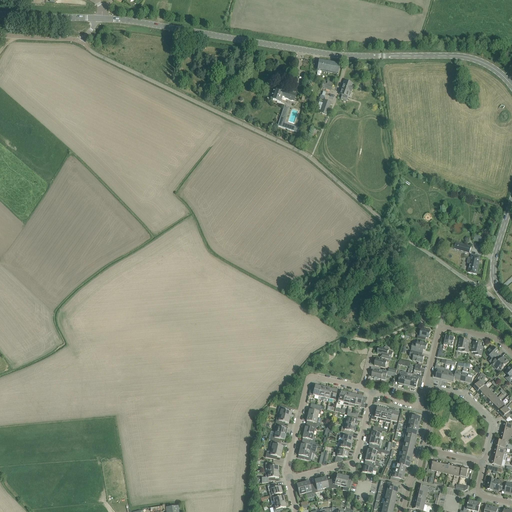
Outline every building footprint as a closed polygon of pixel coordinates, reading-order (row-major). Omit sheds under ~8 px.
[(322,71),(327,73),(333,74),(338,75),(340,63),(319,59),(317,74),(322,75),(322,71)] [(341,91),(340,95),(343,96),(348,97),(349,94),(350,91),(351,92),(353,87),(351,87),(352,84),(344,81),(341,91)] [(333,86),(327,84),(323,82),(322,88),(331,91),(333,86)] [(282,98),(289,100),(294,102),(296,96),(284,92),(284,91),(282,90),(277,88),(273,100),(280,103),(282,98)] [(324,101),(320,111),(320,113),(327,116),(331,103),(324,101)] [(283,123),(288,107),(286,106),(287,105),(285,104),(284,105),(284,106),(279,122),(277,126),(287,130),(289,125),(284,123),(283,123)] [(456,243),(454,249),(470,254),(471,247),(456,243)] [(470,264),(469,268),(468,273),(477,275),(480,257),(472,255),(471,259),(469,258),(467,263),(470,264)] [(430,331),(422,329),(420,336),(418,336),(417,339),(425,341),(426,338),(429,339),(429,337),(430,336),(430,334),(430,333),(430,331)] [(455,338),(451,337),(446,336),(445,339),(444,339),(443,343),(444,344),(443,350),(446,351),(447,347),(453,348),(453,347),(455,347),(457,341),(454,341),(455,338)] [(458,349),(458,351),(462,352),(468,353),(469,349),(470,345),(467,344),(468,341),(467,341),(460,339),(459,344),(458,349)] [(411,350),(420,352),(422,353),(423,350),(426,351),(427,344),(418,342),(417,345),(413,344),(411,350)] [(474,342),(473,347),(471,352),(476,353),(475,355),(481,356),(482,356),(483,347),(480,347),(481,344),(474,342)] [(378,353),(378,354),(382,355),(382,358),(391,360),(392,355),(388,354),(389,351),(388,350),(389,349),(388,348),(388,347),(387,347),(386,347),(385,347),(385,348),(384,348),(384,349),(379,348),(379,349),(377,349),(376,353),(378,353)] [(493,347),(492,347),(489,349),(490,350),(486,354),(491,358),(488,361),(491,364),(497,358),(495,356),(498,352),(493,347)] [(422,353),(420,352),(411,350),(410,357),(414,358),(413,361),(422,363),(424,357),(422,356),(422,353)] [(498,358),(495,361),(492,365),(497,370),(499,367),(502,370),(509,362),(506,359),(505,360),(503,358),(501,360),(498,358)] [(388,366),(386,365),(387,362),(381,360),(376,359),(375,366),(385,368),(387,368),(388,366)] [(444,373),(443,372),(438,371),(439,367),(436,366),(433,378),(440,380),(440,379),(442,380),(444,373)] [(373,371),(372,377),(374,378),(374,379),(379,380),(379,379),(381,380),(385,381),(386,378),(387,375),(387,373),(388,372),(381,370),(376,369),(378,370),(377,372),(373,371)] [(448,382),(450,371),(445,370),(444,373),(442,380),(444,380),(444,381),(448,382)] [(398,384),(400,384),(400,385),(405,386),(405,385),(407,376),(407,374),(407,373),(406,373),(405,372),(403,372),(402,372),(398,371),(397,378),(400,379),(398,384)] [(451,383),(451,382),(454,383),(454,380),(456,373),(450,371),(448,382),(451,383)] [(410,387),(414,389),(415,388),(416,388),(418,382),(422,383),(423,377),(419,376),(419,377),(413,375),(412,378),(410,387)] [(410,387),(412,378),(407,376),(405,385),(405,386),(404,386),(408,388),(409,386),(410,387)] [(481,381),(477,384),(474,388),(478,392),(485,385),(481,381)] [(309,396),(314,397),(315,396),(318,397),(321,386),(317,385),(317,386),(315,386),(314,388),(311,388),(309,396)] [(482,396),(489,390),(485,385),(478,392),(482,396)] [(328,389),(326,388),(323,399),(324,399),(325,400),(326,398),(329,399),(332,389),(328,388),(328,389)] [(486,401),(493,394),(489,390),(482,396),(486,401)] [(340,392),(339,396),(338,403),(340,403),(340,402),(344,403),(346,392),(342,391),(342,392),(340,392)] [(346,392),(344,403),(343,405),(349,406),(351,394),(350,394),(350,393),(346,392)] [(351,394),(349,406),(354,407),(355,405),(357,395),(353,394),(353,395),(351,394)] [(493,394),(486,401),(491,405),(498,398),(493,394)] [(357,395),(355,405),(358,406),(358,407),(363,408),(365,400),(362,400),(363,397),(361,396),(357,395)] [(495,409),(502,402),(498,398),(491,405),(495,409)] [(506,407),(502,402),(495,409),(499,414),(500,413),(506,407)] [(280,412),(280,416),(290,418),(291,412),(286,411),(287,408),(282,407),(279,406),(278,412),(280,412)] [(313,407),(313,408),(312,411),(309,410),(309,412),(308,411),(307,415),(318,418),(318,414),(320,415),(321,409),(319,409),(313,407)] [(371,420),(376,421),(376,418),(380,419),(383,408),(378,407),(378,408),(377,408),(376,410),(373,410),(371,420)] [(506,421),(510,417),(511,416),(508,413),(510,411),(506,407),(500,413),(504,417),(503,418),(506,421)] [(383,408),(380,419),(379,421),(385,422),(385,421),(388,410),(386,410),(386,409),(383,408)] [(390,411),(388,410),(385,421),(387,422),(388,420),(391,421),(394,411),(390,410),(390,411)] [(394,411),(391,421),(395,422),(394,425),(396,426),(399,413),(397,412),(394,411)] [(408,420),(419,423),(420,418),(415,417),(416,414),(409,412),(408,420)] [(309,422),(309,425),(317,427),(318,422),(317,422),(318,418),(307,415),(306,419),(307,420),(307,421),(309,422)] [(289,424),(290,418),(280,416),(279,419),(277,418),(275,424),(283,425),(283,422),(289,424)] [(356,423),(357,421),(354,421),(355,418),(349,416),(347,416),(345,421),(347,421),(346,425),(356,427),(357,423),(356,423)] [(276,433),(286,435),(287,430),(282,428),(283,425),(275,424),(274,429),(276,430),(276,433)] [(303,433),(314,435),(314,431),(316,432),(317,427),(309,425),(308,428),(305,427),(305,429),(304,429),(303,433)] [(356,427),(346,425),(345,428),(342,427),(341,432),(343,433),(351,435),(351,432),(354,433),(355,431),(356,427)] [(383,432),(381,432),(375,430),(375,433),(372,432),(371,434),(370,438),(380,440),(381,437),(384,438),(385,433),(383,432)] [(511,438),(511,433),(511,431),(503,430),(501,435),(511,438)] [(284,441),(286,435),(276,433),(275,436),(272,435),(271,441),(279,442),(279,440),(284,441)] [(305,439),(304,442),(313,444),(314,439),(313,439),(314,435),(303,433),(302,437),(303,437),(302,438),(305,439)] [(352,440),(353,438),(350,438),(351,435),(343,433),(342,437),(340,436),(339,438),(339,440),(339,441),(338,441),(342,442),(352,444),(353,440),(352,440)] [(498,441),(509,444),(511,438),(501,435),(500,441),(498,441)] [(371,447),(379,449),(380,444),(379,444),(380,440),(370,438),(369,442),(369,444),(372,444),(371,447)] [(278,445),(279,442),(271,441),(270,446),(272,447),(272,450),(282,452),(283,447),(278,445)] [(509,444),(498,441),(496,446),(506,449),(507,443),(509,444)] [(299,450),(309,452),(310,449),(311,449),(313,444),(304,442),(303,445),(301,444),(301,446),(300,446),(299,450)] [(352,444),(342,442),(341,445),(340,445),(338,450),(347,452),(347,449),(350,450),(351,448),(352,444)] [(506,449),(496,446),(494,452),(504,455),(506,449)] [(379,449),(371,447),(370,450),(368,450),(367,451),(366,455),(376,458),(377,454),(381,455),(381,453),(389,455),(390,452),(384,451),(379,449)] [(343,456),(347,457),(348,452),(347,452),(338,450),(336,449),(335,452),(338,452),(337,455),(336,455),(336,458),(340,459),(340,458),(343,458),(343,456)] [(280,458),(282,452),(272,450),(271,453),(267,452),(265,458),(270,459),(275,460),(275,457),(280,458)] [(310,462),(311,457),(309,456),(309,452),(299,450),(298,454),(299,454),(298,456),(301,456),(300,459),(310,462)] [(493,458),(503,460),(504,455),(494,452),(493,458)] [(367,464),(375,466),(376,462),(375,461),(376,458),(366,455),(365,459),(365,461),(368,462),(367,464)] [(492,464),(496,465),(501,466),(503,460),(493,458),(492,464)] [(437,472),(439,462),(433,461),(434,459),(431,470),(437,472)] [(437,472),(443,473),(445,464),(439,462),(437,472)] [(268,472),(278,472),(278,467),(273,467),(273,463),(268,463),(265,463),(265,469),(268,469),(268,472)] [(372,475),(373,471),(374,472),(375,466),(367,464),(366,468),(364,467),(363,468),(362,468),(361,473),(372,475)] [(451,465),(445,464),(443,473),(449,475),(451,465)] [(457,466),(451,465),(449,475),(454,476),(457,466)] [(462,468),(457,466),(454,476),(460,477),(462,468)] [(463,468),(462,468),(460,477),(466,479),(468,470),(462,468),(463,468)] [(266,482),(268,482),(273,481),(273,478),(278,478),(278,472),(268,472),(268,476),(265,476),(266,482)] [(399,482),(399,479),(402,480),(401,481),(402,481),(403,475),(394,473),(393,477),(391,477),(390,480),(399,482)] [(338,486),(340,487),(343,476),(340,476),(340,475),(339,475),(337,475),(336,479),(334,478),(334,477),(331,476),(331,480),(331,482),(332,489),(334,489),(337,489),(338,486)] [(345,477),(343,476),(340,487),(343,487),(343,491),(348,492),(349,488),(350,484),(347,483),(348,478),(347,477),(345,477)] [(503,476),(502,480),(499,479),(499,482),(495,481),(493,491),(497,492),(497,491),(499,491),(499,490),(500,490),(502,491),(503,487),(504,481),(505,476),(503,476)] [(487,490),(493,491),(495,481),(492,480),(492,479),(492,478),(490,477),(489,482),(487,482),(486,486),(488,487),(487,490)] [(326,491),(332,489),(331,482),(327,483),(326,478),(324,478),(321,478),(321,479),(320,479),(323,489),(326,488),(326,491)] [(315,494),(323,492),(323,489),(320,479),(318,480),(318,479),(316,480),(315,480),(316,485),(313,486),(315,494)] [(506,494),(510,495),(511,488),(511,484),(509,484),(510,482),(504,481),(503,487),(506,488),(505,493),(507,493),(506,494)] [(303,483),(306,494),(306,496),(315,494),(313,486),(310,487),(309,482),(307,482),(305,482),(306,483),(303,483)] [(302,494),(306,494),(303,483),(302,484),(302,483),(298,484),(297,485),(300,497),(302,497),(302,494)] [(387,491),(397,493),(398,488),(397,488),(397,489),(395,488),(396,485),(388,483),(387,486),(388,487),(387,491)] [(270,496),(277,495),(282,493),(281,487),(276,488),(275,485),(270,486),(267,487),(269,492),(271,492),(272,496),(270,496)] [(419,485),(418,491),(427,493),(429,487),(417,485),(419,485)] [(426,499),(427,493),(418,491),(416,497),(426,499)] [(273,501),(274,504),(284,502),(283,496),(278,498),(277,495),(270,496),(271,502),(273,501)] [(425,505),(426,499),(416,497),(415,503),(425,505)] [(465,505),(463,511),(468,511),(469,511),(473,511),(475,502),(474,501),(473,501),(472,501),(471,501),(471,502),(469,501),(468,505),(465,505)] [(286,507),(284,502),(274,504),(275,507),(273,508),(273,511),(281,511),(281,509),(286,507)] [(481,511),(482,509),(483,507),(480,507),(481,504),(478,503),(477,502),(476,502),(475,502),(473,511),(475,511),(481,511)] [(425,505),(415,503),(414,508),(412,508),(417,510),(423,511),(425,505)]
